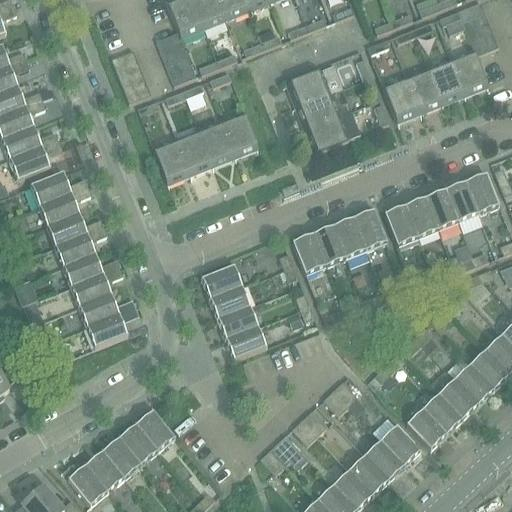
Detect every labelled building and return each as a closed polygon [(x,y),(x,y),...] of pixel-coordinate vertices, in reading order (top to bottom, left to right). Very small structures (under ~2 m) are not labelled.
[(203,33),(189,0),(185,0),(166,8),(178,37),(180,42),(203,33)] [(225,24),(215,0),(189,0),(203,33),(225,24)] [(247,15),(241,0),(215,0),(225,24),(247,15)] [(270,6),(267,0),(241,0),(247,15),(270,6)] [(457,8),(454,1),(436,8),(439,15),(457,8)] [(0,7),(0,16),(13,11),(10,4),(0,7)] [(439,15),(436,8),(418,15),(421,22),(439,15)] [(485,19),(480,8),(458,16),(461,24),(462,28),(485,19)] [(0,26),(17,20),(13,11),(0,16),(0,41),(5,39),(0,26)] [(353,19),(350,12),(332,19),(335,27),(353,19)] [(458,16),(439,24),(442,31),(445,30),(449,40),(465,34),(462,28),(461,24),(458,16)] [(412,26),(409,19),(391,26),(394,33),(412,26)] [(489,30),(485,19),(462,28),(465,34),(467,39),(489,30)] [(326,30),(323,23),(305,30),(308,37),(326,30)] [(394,33),(391,26),(374,33),(376,40),(394,33)] [(430,27),(412,35),(415,42),(433,35),(430,27)] [(308,37),(305,30),(287,37),(290,45),(308,37)] [(493,41),(489,30),(467,39),(471,49),(493,41)] [(415,42),(412,35),(394,42),(397,49),(415,42)] [(180,42),(178,37),(155,46),(160,59),(183,50),(180,42)] [(281,48),(278,41),(260,48),(263,55),(281,48)] [(498,52),(493,41),(471,49),(473,56),(475,61),(498,52)] [(367,53),(369,60),(388,52),(385,45),(367,53)] [(263,55),(260,48),(243,55),(246,62),(263,55)] [(187,60),(183,50),(160,59),(165,69),(187,60)] [(1,51),(0,51),(0,76),(26,66),(23,57),(6,64),(1,51)] [(133,55),(129,57),(110,64),(115,75),(137,67),(133,55)] [(487,91),(475,61),(473,56),(450,65),(464,100),(487,91)] [(237,66),(234,59),(216,66),(219,73),(237,66)] [(191,72),(187,60),(165,69),(169,81),(191,72)] [(363,65),(355,68),(363,86),(370,83),(363,65)] [(464,100),(450,65),(428,74),(442,109),(464,100)] [(29,74),(26,66),(0,76),(0,99),(17,93),(13,80),(29,74)] [(219,73),(216,66),(198,73),(201,80),(219,73)] [(142,78),(137,67),(115,75),(119,87),(142,78)] [(333,71),(321,75),(286,89),(295,112),(342,94),(333,71)] [(196,82),(191,72),(169,81),(173,91),(196,82)] [(442,109),(428,74),(406,83),(419,118),(442,109)] [(146,89),(142,78),(119,87),(124,98),(146,89)] [(231,85),(228,78),(209,86),(212,93),(231,85)] [(377,100),(370,83),(363,86),(370,103),(377,100)] [(419,118),(406,83),(382,92),(396,127),(419,118)] [(151,100),(146,89),(124,98),(128,109),(151,100)] [(200,89),(182,96),(185,103),(203,96),(200,89)] [(22,104),(17,93),(0,99),(0,122),(42,106),(39,97),(22,104)] [(351,116),(342,94),(295,112),(304,135),(351,116)] [(185,103),(182,96),(164,103),(167,111),(185,103)] [(45,114),(42,106),(0,122),(0,142),(1,145),(33,132),(29,120),(45,114)] [(137,114),(140,122),(158,114),(156,107),(137,114)] [(373,113),(381,131),(388,128),(381,110),(373,113)] [(360,139),(351,116),(304,135),(313,158),(360,139)] [(257,153),(244,118),(220,127),(234,162),(257,153)] [(234,162),(220,127),(198,136),(212,171),(234,162)] [(38,144),(33,132),(1,145),(9,166),(58,146),(55,138),(38,144)] [(212,171),(198,136),(176,145),(190,180),(212,171)] [(190,180),(176,145),(153,154),(166,189),(190,180)] [(61,154),(58,146),(9,166),(17,186),(49,173),(44,161),(61,154)] [(502,173),(493,177),(498,189),(507,186),(502,173)] [(30,192),(39,213),(88,194),(84,185),(68,191),(63,179),(30,192)] [(498,211),(486,179),(465,188),(478,220),(498,211)] [(511,198),(511,197),(507,186),(498,189),(503,202),(511,198)] [(478,220),(465,188),(445,196),(458,228),(478,220)] [(91,201),(88,194),(39,213),(47,233),(79,220),(74,208),(91,201)] [(458,228),(445,196),(424,204),(437,236),(458,228)] [(437,236),(424,204),(405,212),(417,244),(437,236)] [(417,244),(405,212),(384,220),(397,252),(417,244)] [(374,215),(352,224),(365,256),(386,248),(374,215)] [(83,231),(79,220),(47,233),(55,253),(104,233),(100,225),(83,231)] [(365,256),(352,224),(332,232),(345,264),(365,256)] [(345,264),(332,232),(313,240),(326,272),(345,264)] [(107,241),(104,233),(55,253),(63,273),(95,260),(90,248),(107,241)] [(326,272),(313,240),(292,248),(305,280),(326,272)] [(511,256),(511,246),(499,252),(503,261),(511,256)] [(484,258),(472,262),(476,271),(488,267),(484,258)] [(288,259),(279,263),(284,275),(293,272),(288,259)] [(99,271),(95,260),(63,273),(71,293),(119,274),(116,265),(99,271)] [(476,271),(472,262),(459,268),(463,277),(476,271)] [(511,270),(499,276),(509,293),(511,291),(511,270)] [(241,292),(233,271),(201,284),(209,305),(241,292)] [(298,284),(293,272),(284,275),(289,288),(298,284)] [(123,281),(119,274),(71,293),(79,314),(111,301),(106,288),(123,281)] [(448,283),(444,274),(432,279),(435,288),(448,283)] [(493,282),(490,274),(478,279),(481,287),(493,282)] [(435,288),(432,279),(419,284),(422,293),(435,288)] [(481,287),(478,279),(465,284),(468,292),(481,287)] [(249,312),(241,292),(209,305),(217,325),(249,312)] [(395,293),(382,298),(386,307),(399,302),(395,293)] [(386,307),(382,298),(370,303),(374,312),(386,307)] [(304,299),(295,303),(300,315),(309,312),(304,299)] [(115,312),(111,301),(79,314),(87,333),(135,314),(132,305),(115,312)] [(461,310),(456,304),(446,314),(451,319),(461,310)] [(355,309),(342,314),(346,323),(358,318),(355,309)] [(257,332),(249,312),(217,325),(225,345),(257,332)] [(314,324),(309,312),(300,315),(305,328),(314,324)] [(138,322),(135,314),(87,333),(95,354),(127,341),(122,328),(138,322)] [(346,323),(342,314),(330,319),(333,328),(346,323)] [(451,319),(446,314),(436,323),(442,329),(451,319)] [(511,330),(501,341),(511,352),(511,330)] [(266,353),(257,332),(225,345),(233,366),(266,353)] [(430,340),(424,334),(415,343),(420,349),(430,340)] [(511,378),(511,352),(501,341),(485,355),(509,381),(511,378)] [(420,349),(415,343),(405,353),(410,358),(420,349)] [(509,381),(485,355),(470,370),(494,395),(509,381)] [(398,369),(393,364),(383,373),(389,379),(398,369)] [(0,365),(0,405),(4,403),(2,400),(9,394),(6,391),(14,385),(0,365)] [(494,395),(470,370),(454,385),(478,410),(494,395)] [(389,379),(383,373),(373,382),(379,388),(389,379)] [(478,410),(454,385),(438,400),(462,425),(478,410)] [(357,403),(342,387),(332,396),(348,412),(357,403)] [(348,412),(332,396),(322,405),(338,421),(348,412)] [(462,425),(438,400),(423,414),(446,440),(462,425)] [(446,440),(423,414),(406,430),(430,455),(446,440)] [(175,443),(153,416),(135,430),(157,457),(175,443)] [(326,432),(311,416),(301,426),(316,442),(326,432)] [(316,442),(301,426),(291,435),(306,451),(316,442)] [(157,457),(135,430),(118,444),(140,471),(157,457)] [(420,457),(396,431),(380,446),(404,472),(420,457)] [(285,441),(279,446),(269,456),(284,471),(290,467),(297,475),(308,465),(285,441)] [(140,471),(118,444),(101,458),(123,485),(140,471)] [(404,472),(380,446),(364,461),(388,487),(404,472)] [(284,471),(269,456),(259,465),(275,481),(284,471)] [(123,485),(101,458),(84,471),(106,498),(123,485)] [(388,487),(364,461),(349,476),(373,501),(388,487)] [(106,498),(84,471),(68,485),(89,511),(106,498)] [(360,511),(373,501),(349,476),(333,491),(352,511),(360,511)] [(352,511),(333,491),(317,506),(322,511),(352,511)] [(21,510),(22,511),(75,511),(71,506),(64,511),(60,511),(42,492),(21,510)] [(207,511),(214,505),(208,498),(198,507),(202,511),(207,511)]
